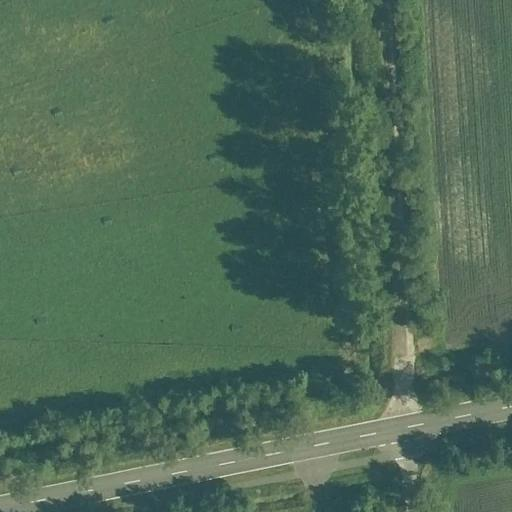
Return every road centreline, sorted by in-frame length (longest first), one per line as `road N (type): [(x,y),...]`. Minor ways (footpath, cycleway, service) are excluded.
road 1 (tertiary): [(5,511),(511,411)]
road 2 (track): [(379,0),(407,432)]
